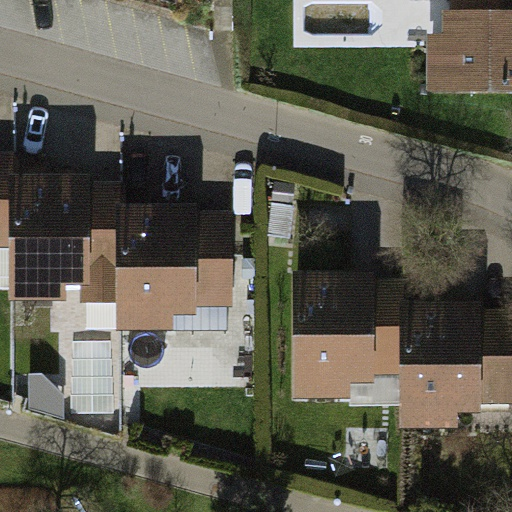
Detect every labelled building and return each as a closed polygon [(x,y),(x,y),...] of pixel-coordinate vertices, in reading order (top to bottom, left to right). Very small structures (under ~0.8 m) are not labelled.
[(446,12),(446,35),(430,35),(431,92),(511,91),(511,10),(499,10),(499,0),(452,0),(452,12),(446,12)] [(0,153),(0,247),(13,248),(13,174),(20,174),(20,154),(0,153)] [(20,174),(13,174),(13,248),(11,300),(67,301),(67,286),(83,288),(93,288),(93,183),(94,174),(20,174)] [(127,183),(93,183),(93,288),(83,288),(83,301),(120,301),(120,205),(127,205),(127,183)] [(127,205),(120,205),(120,301),(121,329),(172,328),(172,313),(198,313),(197,306),(197,213),(197,204),(127,205)] [(234,213),(197,213),(197,306),(235,306),(234,213)] [(372,269),(292,269),(294,399),(350,398),(350,381),(373,380),(373,376),(373,300),(372,292),(372,269)] [(403,375),(402,300),(373,300),(373,376),(403,375)] [(486,300),(402,300),(403,375),(403,429),(459,429),(459,413),(486,413),(487,400),(486,332),(486,300)] [(511,331),(486,332),(487,400),(511,399),(511,331)]
